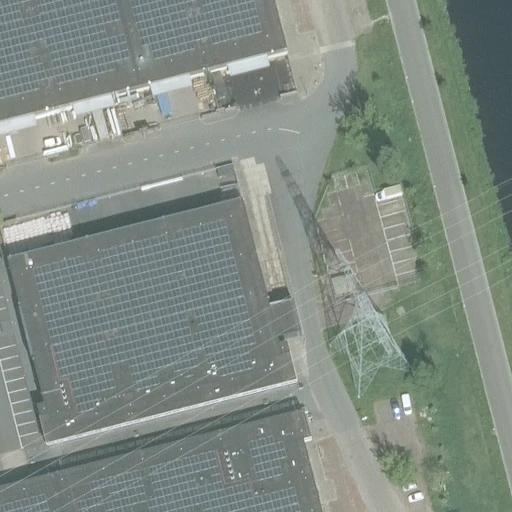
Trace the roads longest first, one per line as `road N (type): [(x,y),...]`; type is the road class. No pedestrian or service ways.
road 1 (unclassified): [(511,439),(399,0)]
road 2 (unclassified): [(388,511),(307,337),(297,288),(295,201),(313,141)]
road 3 (unclassified): [(0,196),(263,131),(313,141)]
road 4 (unclassified): [(313,141),(337,79),(326,0)]
